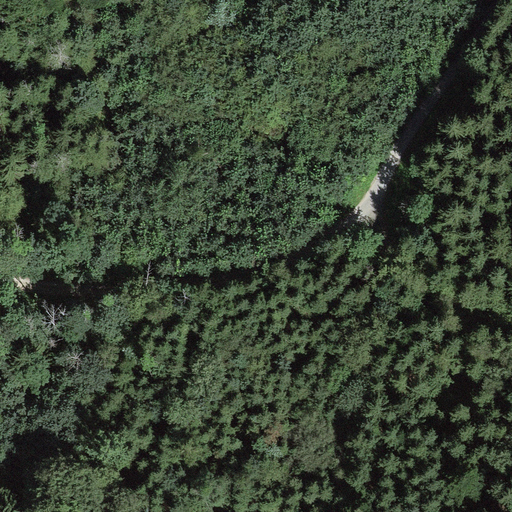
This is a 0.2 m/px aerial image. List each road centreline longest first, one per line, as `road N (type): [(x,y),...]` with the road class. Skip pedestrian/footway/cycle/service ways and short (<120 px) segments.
road 1 (track): [(0,281),(52,291),(227,277),(285,263),(371,201)]
road 2 (track): [(501,0),(371,201)]
road 3 (track): [(371,201),(390,262),(424,303),(457,323),(511,334)]
